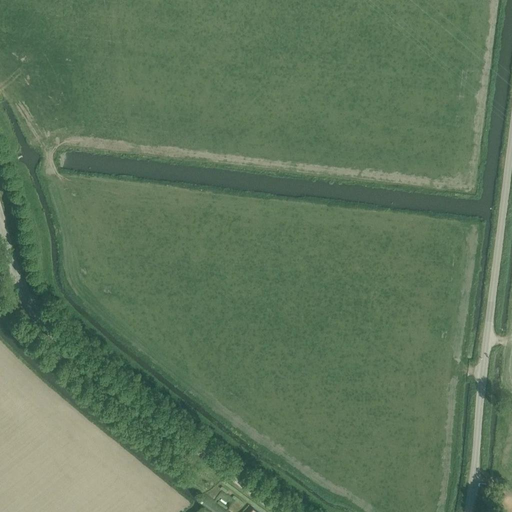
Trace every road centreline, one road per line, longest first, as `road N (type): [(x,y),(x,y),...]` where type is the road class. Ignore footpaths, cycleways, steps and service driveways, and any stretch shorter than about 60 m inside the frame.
road 1 (unclassified): [(281,511),(76,355),(35,312),(0,218)]
road 2 (unclassified): [(467,511),(511,127)]
